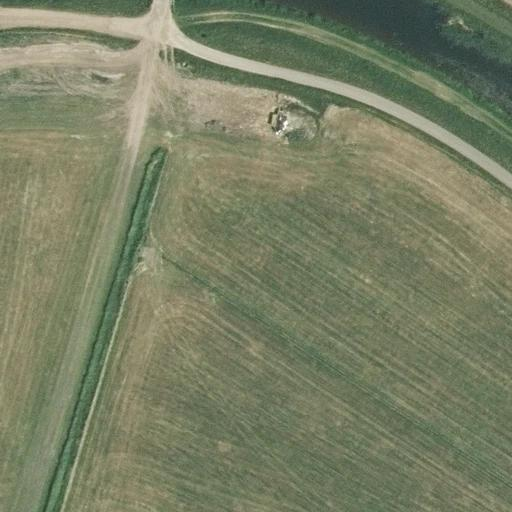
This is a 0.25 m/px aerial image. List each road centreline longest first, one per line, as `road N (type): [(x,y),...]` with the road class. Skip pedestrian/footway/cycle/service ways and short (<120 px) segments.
road 1 (track): [(159,28),(205,55),(373,103),(511,183)]
road 2 (track): [(0,17),(159,28)]
